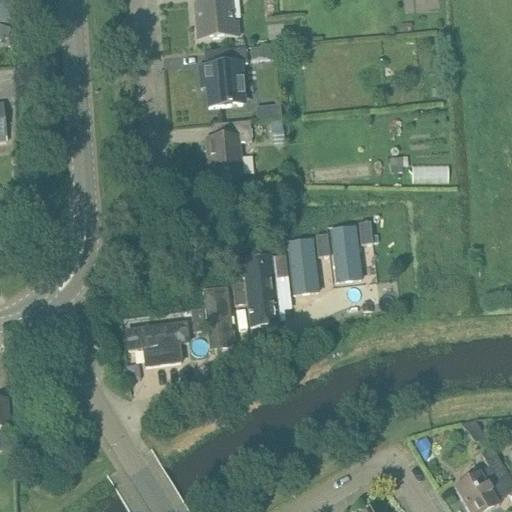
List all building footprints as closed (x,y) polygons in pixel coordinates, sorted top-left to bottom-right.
[(197,42),(217,41),(238,39),(237,24),(232,25),(230,0),(209,0),(196,1),(198,27),(196,27),(197,42)] [(293,31),(281,32),(282,44),(294,43),(293,31)] [(275,48),(251,50),(252,63),(276,61),(275,48)] [(208,110),(228,108),(232,108),(231,106),(245,105),(242,71),(249,71),(247,50),(206,53),(207,68),(200,69),(201,87),(206,86),(208,110)] [(268,110),(256,111),(257,122),(269,121),(268,110)] [(209,181),(229,179),(242,178),(239,145),(251,144),(249,123),(213,127),(214,141),(206,141),(209,181)] [(282,124),(271,125),(272,132),(277,136),(283,135),(282,124)] [(370,224),(358,225),(360,247),(372,246),(370,224)] [(354,230),(331,233),(336,284),(360,282),(354,230)] [(327,237),(315,238),(317,260),(329,258),(327,237)] [(312,243),(288,245),(293,297),(317,295),(312,243)] [(276,281),(287,280),(285,258),(273,259),(276,281)] [(251,330),(278,327),(270,259),(243,262),(251,330)] [(244,285),(232,286),(234,308),(246,307),(244,285)] [(233,348),(227,291),(203,293),(209,350),(233,348)] [(203,312),(191,313),(193,335),(205,334),(203,312)] [(186,325),(125,333),(128,352),(143,350),(145,369),(181,364),(178,345),(188,344),(186,325)] [(0,429),(9,429),(6,401),(0,401),(0,429)] [(9,434),(0,435),(0,450),(10,450),(9,434)] [(423,440),(414,446),(419,454),(429,448),(423,440)] [(488,469),(454,490),(467,511),(491,511),(499,507),(493,498),(511,486),(511,483),(492,450),(481,457),(488,469)]
